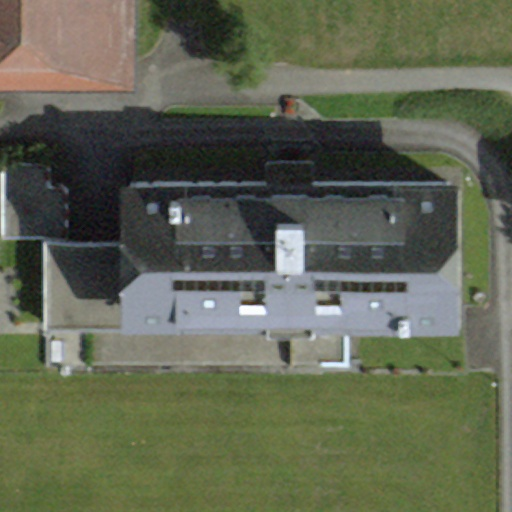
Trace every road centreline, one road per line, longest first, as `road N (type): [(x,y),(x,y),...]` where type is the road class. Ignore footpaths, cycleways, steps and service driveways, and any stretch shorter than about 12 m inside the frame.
road 1 (track): [(509,511),(504,218),(496,178),(477,150),(425,135),(161,137),(68,116)]
road 2 (track): [(511,89),(209,93),(0,128)]
